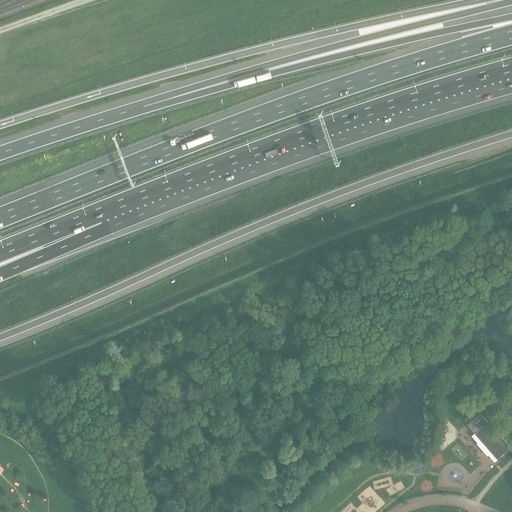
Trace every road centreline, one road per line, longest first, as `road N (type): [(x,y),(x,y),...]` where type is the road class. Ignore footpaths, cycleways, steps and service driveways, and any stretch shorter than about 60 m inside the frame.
road 1 (motorway): [(0,337),(318,201),(511,134)]
road 2 (motorway): [(511,35),(386,72),(0,219)]
road 3 (motorway): [(507,3),(356,26),(0,124)]
road 4 (motorway): [(97,214),(318,129),(511,73)]
road 5 (motorway): [(507,3),(140,107)]
road 6 (motorway): [(511,22),(140,107)]
road 7 (motorway): [(140,107),(0,154)]
